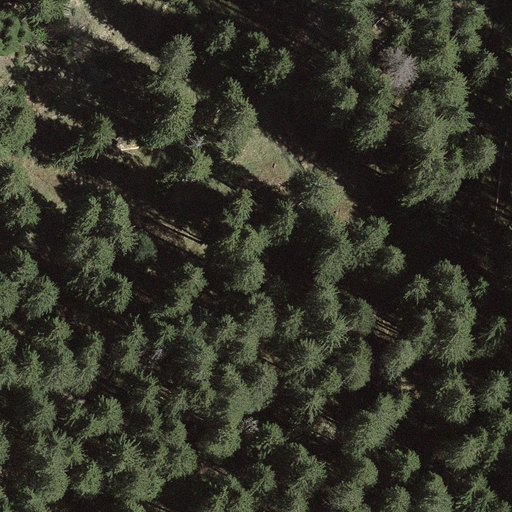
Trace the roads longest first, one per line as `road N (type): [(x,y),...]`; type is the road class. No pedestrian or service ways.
road 1 (track): [(0,358),(96,405),(166,453),(267,471),(331,423),(370,365),(358,280),(276,117),(293,37),(331,0)]
road 2 (track): [(370,365),(387,438),(415,477),(473,483),(511,474)]
